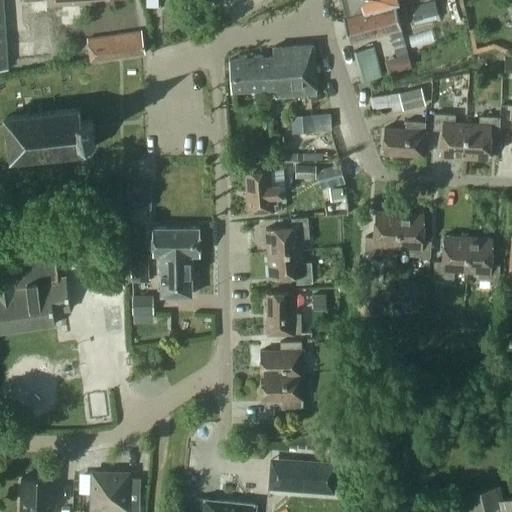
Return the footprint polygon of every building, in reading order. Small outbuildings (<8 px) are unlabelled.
[(0,0),(0,69),(9,69),(4,0),(0,0)] [(160,0),(148,0),(149,11),(160,12),(160,0)] [(342,0),(348,16),(399,3),(397,0),(342,0)] [(414,20),(438,14),(434,0),(431,0),(410,6),(414,20)] [(406,28),(399,3),(348,16),(343,17),(350,42),(406,28)] [(136,12),(91,19),(94,36),(139,30),(136,12)] [(148,53),(145,32),(91,38),(93,59),(148,53)] [(313,44),(273,47),(274,56),(230,59),(232,91),(276,88),(277,97),(317,94),(313,44)] [(371,48),(354,52),(360,81),(378,77),(371,48)] [(412,66),(408,53),(397,56),(401,69),(412,66)] [(408,108),(425,104),(420,86),(404,90),(408,108)] [(85,152),(83,138),(95,137),(93,120),(81,121),(79,108),(43,112),(42,105),(39,105),(40,113),(31,114),(30,106),(27,106),(28,114),(5,117),(11,160),(85,152)] [(331,113),(291,116),(293,133),(332,130),(331,113)] [(442,130),(440,156),(465,158),(467,123),(455,122),(455,114),(434,113),(433,129),(442,130)] [(467,123),(465,158),(490,159),(491,133),(499,133),(500,117),(479,115),(479,124),(467,123)] [(383,153),(424,155),(426,122),(406,120),(405,129),(384,128),(383,153)] [(340,163),(317,169),(317,164),(296,164),(296,178),(317,178),(316,172),(317,172),(321,188),(345,182),(340,163)] [(270,170),(245,172),(248,213),(282,210),(280,190),(272,191),(270,170)] [(152,207),(152,181),(126,181),(126,199),(126,207),(152,207)] [(398,247),(400,212),(375,211),(374,237),(365,236),(364,253),(385,254),(386,246),(398,247)] [(425,214),(400,212),(398,247),(410,247),(409,256),(430,257),(431,240),(423,240),(425,214)] [(292,226),(266,228),(268,253),(302,250),(301,238),(309,237),(308,217),(291,218),(292,226)] [(153,254),(160,254),(191,254),(200,254),(200,227),(153,227),(153,254)] [(467,271),(469,236),(444,235),(442,261),(434,260),(433,277),(454,278),(454,270),(467,271)] [(493,238),(469,236),(467,271),(478,272),(478,280),(499,281),(500,265),(492,264),(493,238)] [(59,256),(81,253),(79,241),(57,244),(59,256)] [(0,331),(55,324),(54,311),(70,309),(66,277),(60,277),(56,245),(13,251),(16,274),(0,276),(0,331)] [(302,250),(268,253),(270,277),(296,275),(296,283),(313,282),(311,261),(303,262),(302,250)] [(192,294),(191,254),(160,254),(161,295),(192,294)] [(134,280),(152,279),(151,259),(133,259),(134,280)] [(292,292),(267,292),(268,334),(301,333),(301,313),(292,313),(292,292)] [(135,312),(155,312),(155,293),(135,294),(135,312)] [(313,294),(313,310),(327,309),(326,294),(313,294)] [(280,350),(260,350),(261,375),(302,374),(301,341),(280,341),(280,350)] [(302,374),(261,375),(262,399),(282,399),(282,407),(303,407),(302,374)] [(336,494),(338,462),(295,459),(292,491),(336,494)] [(93,472),(92,507),(102,507),(102,509),(101,511),(139,511),(141,477),(127,477),(127,473),(93,472)] [(20,511),(52,511),(54,478),(22,477),(20,511)] [(500,485),(465,494),(469,511),(511,511),(511,496),(503,499),(500,485)] [(255,511),(256,504),(223,501),(223,500),(219,499),(219,500),(198,498),(196,511),(255,511)]
